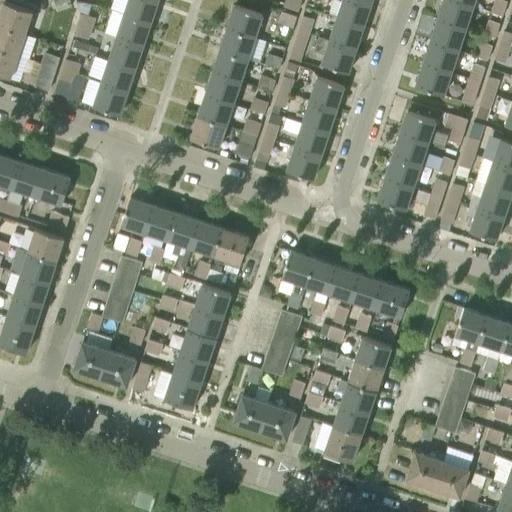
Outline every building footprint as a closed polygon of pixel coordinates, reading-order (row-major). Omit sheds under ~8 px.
[(116,30),(126,0),(116,0),(107,27),(116,30)] [(128,0),(124,13),(151,22),(157,0),(128,0)] [(299,10),(302,0),(285,0),(284,5),(299,10)] [(372,2),(366,0),(342,0),(337,16),(364,25),(372,2)] [(471,5),(456,0),(443,0),(438,18),(464,27),(471,5)] [(503,15),(507,0),(505,0),(495,0),(492,11),(503,15)] [(0,15),(0,25),(25,34),(33,11),(5,2),(0,15)] [(227,27),(256,37),(263,14),(235,4),(227,27)] [(294,26),(297,15),(283,10),(279,21),(294,26)] [(81,12),(78,22),(93,27),(96,17),(81,12)] [(116,36),(143,45),(151,22),(124,13),(116,36)] [(303,15),(298,29),(310,33),(314,18),(303,15)] [(364,25),(337,16),(330,39),(357,47),(364,25)] [(464,27),(438,18),(431,40),(457,49),(464,27)] [(495,37),(500,23),(489,19),(484,33),(495,37)] [(93,27),(78,22),(74,33),(89,38),(93,27)] [(25,34),(0,25),(0,49),(18,55),(25,34)] [(220,49),(249,58),(256,37),(227,27),(220,49)] [(310,33),(298,29),(290,56),(301,60),(310,33)] [(511,32),(504,30),(500,44),(510,48),(511,42),(511,32)] [(357,47),(330,39),(320,35),(315,49),(325,53),(322,62),(349,71),(357,47)] [(109,59),(135,67),(143,45),(116,36),(109,59)] [(96,54),(98,47),(75,40),(73,46),(96,54)] [(457,49),(431,40),(423,62),(450,70),(457,49)] [(488,59),(492,45),(482,41),(477,56),(488,59)] [(510,48),(500,44),(495,58),(505,62),(510,48)] [(18,55),(0,49),(0,74),(11,78),(18,55)] [(213,71),(241,80),(249,58),(220,49),(213,71)] [(46,53),(43,64),(57,68),(60,58),(46,53)] [(92,72),(102,74),(107,55),(97,53),(92,72)] [(279,68),(283,58),(270,53),(266,63),(279,68)] [(66,58),(62,70),(78,75),(82,63),(66,58)] [(101,81),(128,90),(135,67),(109,59),(101,81)] [(284,75),(279,89),(290,93),(295,78),(293,78),(297,64),(289,62),(285,75),(284,75)] [(450,70),(423,62),(416,85),(442,93),(450,70)] [(469,77),(481,80),(485,67),(474,63),(469,77)] [(57,68),(43,64),(36,86),(49,91),(57,68)] [(86,77),(78,75),(62,70),(55,92),(69,96),(67,103),(77,106),(86,77)] [(206,93),(234,102),(241,80),(213,71),(206,93)] [(272,90),(275,79),(261,74),(257,86),(272,90)] [(484,89),(495,93),(499,79),(488,75),(484,89)] [(317,76),(310,100),(336,109),(344,85),(317,76)] [(481,80),(469,77),(461,100),(473,104),(481,80)] [(248,100),(253,83),(243,80),(238,97),(248,100)] [(128,90),(101,81),(93,105),(120,114),(128,90)] [(290,93),(279,89),(274,103),(275,103),(272,112),(279,114),(282,105),(285,107),(290,93)] [(495,93),(484,89),(479,103),(491,107),(495,93)] [(198,114),(227,124),(234,102),(206,93),(198,114)] [(265,113),(268,102),(254,97),(251,108),(265,113)] [(336,109),(310,100),(302,123),(329,131),(336,109)] [(400,133),(426,142),(434,119),(407,110),(400,133)] [(460,144),(468,119),(449,113),(445,124),(453,127),(449,141),(460,144)] [(227,124),(198,114),(191,137),(219,147),(227,124)] [(247,120),(244,129),(258,134),(261,124),(247,120)] [(473,121),(463,151),(475,155),(484,124),(473,121)] [(264,136),(275,140),(280,126),(268,122),(264,136)] [(329,131),(302,123),(295,145),(321,154),(329,131)] [(258,134),(244,129),(236,152),(250,157),(258,134)] [(426,142),(400,133),(393,155),(419,163),(426,142)] [(275,140),(264,136),(257,156),(269,160),(275,140)] [(493,161),(511,167),(511,141),(501,138),(493,161)] [(321,154),(295,145),(287,169),(314,178),(321,154)] [(475,155),(463,151),(456,174),(468,177),(475,155)] [(0,154),(0,183),(14,188),(23,161),(0,154)] [(249,157),(241,154),(239,161),(247,164),(249,157)] [(419,163),(393,155),(385,176),(412,185),(419,163)] [(450,174),(455,159),(444,155),(439,170),(450,174)] [(23,161),(14,188),(38,196),(47,169),(23,161)] [(485,184),(511,192),(511,167),(493,161),(485,184)] [(47,169),(38,196),(62,204),(71,177),(47,169)] [(412,185),(385,176),(378,199),(404,208),(412,185)] [(432,191),(443,194),(448,181),(437,177),(432,191)] [(454,182),(449,197),(459,200),(464,186),(454,182)] [(478,206),(505,215),(511,192),(485,184),(478,206)] [(443,194),(432,191),(425,214),(435,218),(443,194)] [(145,232),(154,205),(131,197),(122,224),(145,232)] [(459,200),(449,197),(444,211),(455,214),(459,200)] [(23,205),(8,200),(4,211),(19,216),(23,205)] [(169,239),(178,212),(154,205),(145,232),(169,239)] [(505,215),(478,206),(470,230),(497,239),(505,215)] [(53,212),(48,226),(64,231),(69,217),(53,212)] [(193,248),(202,220),(178,212),(169,239),(176,242),(172,252),(180,255),(176,268),(185,271),(193,248)] [(217,255),(226,228),(202,220),(193,248),(217,255)] [(29,250),(56,259),(64,236),(37,227),(29,250)] [(226,228),(217,255),(241,263),(250,236),(226,228)] [(131,237),(127,251),(137,255),(142,241),(131,237)] [(0,251),(8,254),(11,243),(0,239),(0,251)] [(161,263),(166,249),(154,245),(150,260),(161,263)] [(298,308),(306,285),(315,257),(291,249),(282,277),(295,281),(288,304),(298,308)] [(56,259),(29,250),(22,274),(49,282),(56,259)] [(122,255),(118,266),(139,272),(142,262),(122,255)] [(306,285),(317,288),(330,292),(339,265),(315,257),(306,285)] [(209,279),(212,269),(209,269),(212,262),(200,259),(195,274),(209,279)] [(353,300),(362,273),(339,265),(330,292),(353,300)] [(139,272),(118,266),(115,276),(135,283),(139,272)] [(182,287),(185,277),(155,266),(152,277),(182,287)] [(225,274),(212,269),(209,279),(233,287),(238,273),(227,269),(225,274)] [(386,281),(362,273),(353,300),(377,308),(386,281)] [(49,282),(22,274),(14,297),(41,306),(49,282)] [(135,283),(115,276),(112,286),(132,293),(135,283)] [(135,283),(134,288),(141,291),(145,279),(137,276),(135,283)] [(386,281),(377,308),(401,316),(410,289),(386,281)] [(195,306),(223,315),(231,292),(203,282),(195,306)] [(271,298),(273,292),(270,286),(263,283),(259,294),(271,298)] [(132,293),(112,286),(108,296),(129,303),(132,293)] [(174,309),(178,298),(163,294),(160,305),(174,309)] [(129,303),(108,296),(105,306),(125,313),(129,303)] [(41,306),(14,297),(6,320),(34,329),(41,306)] [(327,301),(315,297),(311,312),(322,315),(327,301)] [(345,323),(350,308),(339,305),(334,320),(345,323)] [(105,306),(102,315),(102,316),(122,323),(125,313),(105,306)] [(223,315),(195,306),(187,329),(216,338),(223,315)] [(472,365),(480,342),(489,315),(464,307),(455,334),(468,338),(460,361),(472,365)] [(278,320),(299,327),(303,315),(282,309),(278,320)] [(97,330),(102,316),(102,315),(92,312),(87,326),(97,330)] [(367,331),(372,315),(361,312),(356,327),(367,331)] [(167,332),(171,321),(156,315),(152,326),(167,332)] [(495,373),(503,350),(511,323),(489,315),(480,342),(490,346),(483,369),(495,373)] [(34,329),(6,320),(0,339),(0,343),(26,352),(34,329)] [(274,332),(295,339),(299,327),(278,320),(274,332)] [(343,341),(346,330),(324,322),(320,332),(343,341)] [(398,325),(388,322),(384,336),(393,339),(398,325)] [(511,378),(511,322),(511,323),(503,350),(511,353),(511,356),(506,376),(511,378)] [(141,344),(146,329),(135,325),(129,340),(141,344)] [(180,351),(208,361),(216,338),(187,329),(180,351)] [(291,351),(293,344),(295,339),(274,332),(270,344),(291,351)] [(356,359),(384,368),(391,345),(363,335),(356,359)] [(160,354),(163,343),(149,338),(145,349),(160,354)] [(100,377),(109,350),(83,341),(74,368),(100,377)] [(442,353),(444,345),(434,342),(432,350),(442,353)] [(266,356),(287,363),(291,351),(270,344),(266,356)] [(294,344),(290,357),(300,360),(304,347),(294,344)] [(324,348),(322,353),(320,358),(335,363),(339,353),(324,348)] [(109,350),(100,377),(127,385),(136,358),(109,350)] [(172,374),(201,383),(208,361),(180,351),(172,374)] [(266,356),(262,368),(283,375),(287,363),(266,356)] [(384,368),(356,359),(348,382),(376,391),(384,368)] [(141,360),(132,387),(143,391),(151,364),(141,360)] [(257,383),(262,368),(252,365),(247,379),(257,383)] [(455,366),(451,378),(472,385),(476,373),(455,366)] [(331,376),(316,371),(312,383),(327,388),(331,376)] [(201,383),(172,374),(165,398),(193,407),(201,383)] [(472,385),(451,378),(447,390),(468,396),(472,385)] [(305,382),(294,379),(289,393),(300,396),(305,382)] [(340,405),(368,414),(376,391),(348,382),(341,379),(336,392),(344,394),(340,405)] [(511,396),(511,384),(505,382),(501,392),(511,396)] [(468,396),(447,390),(443,402),(464,408),(468,396)] [(260,430),(269,402),(242,394),(233,421),(260,430)] [(324,399),(309,394),(305,405),(320,410),(324,399)] [(269,402),(260,430),(286,438),(295,411),(269,402)] [(464,408),(443,402),(440,413),(460,420),(464,408)] [(508,419),(511,408),(497,403),(493,415),(508,419)] [(368,414),(340,405),(332,428),(361,437),(368,414)] [(436,425),(437,426),(456,432),(460,420),(440,413),(436,425)] [(313,417),(302,414),(293,441),(304,444),(313,417)] [(471,430),(473,423),(460,418),(460,420),(456,430),(463,433),(471,430)] [(325,445),(332,422),(325,420),(318,443),(325,445)] [(437,426),(436,425),(426,422),(420,437),(432,441),(437,426)] [(501,443),(504,431),(489,426),(485,438),(501,443)] [(361,437),(332,428),(325,451),(353,460),(361,437)] [(492,465),(496,454),(482,449),(478,460),(492,465)] [(433,487),(442,460),(416,451),(407,478),(433,487)] [(469,469),(442,460),(433,487),(460,496),(469,469)] [(470,483),(466,497),(476,501),(481,486),(470,483)] [(511,511),(511,486),(506,484),(498,508),(511,511)]
